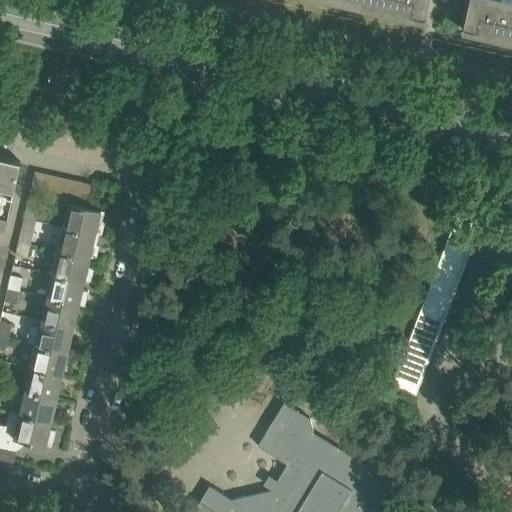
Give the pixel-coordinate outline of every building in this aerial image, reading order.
[(353,0),(353,3),(423,20),(427,0),(353,0)] [(511,0),(469,0),(462,29),(511,40),(511,0)] [(0,193),(12,196),(20,161),(0,156),(0,193)] [(29,193),(41,196),(47,173),(35,170),(29,193)] [(52,198),(57,175),(47,173),(41,196),(52,198)] [(68,178),(57,175),(52,198),(63,201),(68,178)] [(63,201),(68,202),(74,204),(80,181),(68,178),(63,201)] [(80,181),(74,204),(86,206),(91,183),(80,181)] [(29,193),(26,206),(38,209),(41,196),(29,193)] [(441,200),(433,220),(448,226),(455,206),(441,200)] [(101,210),(86,206),(74,204),(68,202),(63,225),(98,234),(102,233),(104,222),(99,219),(101,210)] [(461,203),(456,214),(481,223),(483,218),(485,212),(461,203)] [(476,235),(481,223),(456,214),(452,225),(476,235)] [(95,234),(98,234),(63,225),(59,241),(57,249),(91,257),(96,257),(99,245),(93,242),(94,241),(95,234)] [(472,246),(476,235),(452,225),(450,230),(448,237),(472,246)] [(21,227),(18,240),(22,241),(30,243),(31,241),(33,230),(21,227)] [(447,238),(443,248),(468,257),(472,246),(448,237),(447,238)] [(15,253),(27,256),(30,243),(22,241),(18,240),(15,253)] [(463,269),(468,257),(443,248),(439,260),(463,269)] [(57,249),(52,273),(85,280),(91,280),(93,269),(88,266),(90,257),(91,257),(57,249)] [(459,280),(463,269),(439,260),(435,271),(459,280)] [(455,292),(459,280),(435,271),(430,282),(455,292)] [(52,273),(46,296),(85,304),(88,290),(83,289),(85,280),(52,273)] [(10,274),(7,286),(20,289),(22,277),(10,274)] [(426,294),(450,303),(455,292),(430,282),(426,294)] [(16,303),(20,289),(7,286),(4,300),(16,303)] [(446,314),(450,303),(426,294),(422,305),(446,314)] [(41,319),(74,327),(79,304),(85,305),(85,304),(46,296),(41,319)] [(442,326),(446,314),(422,305),(417,316),(442,326)] [(437,337),(442,326),(417,316),(413,328),(437,337)] [(30,325),(26,340),(35,342),(68,350),(74,327),(41,319),(39,327),(30,325)] [(0,320),(0,334),(8,336),(11,323),(0,320)] [(437,337),(413,328),(409,339),(433,348),(437,337)] [(0,334),(0,348),(5,349),(8,336),(0,334)] [(429,360),(433,348),(409,339),(404,350),(429,360)] [(30,366),(63,373),(68,350),(35,342),(30,366)] [(400,362),(424,371),(429,360),(404,350),(400,362)] [(420,382),(424,371),(400,362),(396,373),(420,382)] [(24,389),(57,397),(63,373),(30,366),(24,389)] [(396,373),(391,384),(416,394),(420,382),(396,373)] [(19,413),(52,420),(57,397),(24,389),(19,413)] [(314,431),(310,417),(284,401),(257,445),(287,463),(276,480),(271,489),(231,498),(209,485),(192,511),(387,511),(383,509),(388,502),(396,507),(407,489),(386,476),(391,467),(378,459),(364,462),(314,431)] [(50,429),(52,420),(19,413),(10,410),(6,425),(0,423),(0,458),(13,462),(16,450),(19,438),(27,440),(27,441),(31,442),(32,441),(46,444),(52,446),(55,430),(50,429)]
